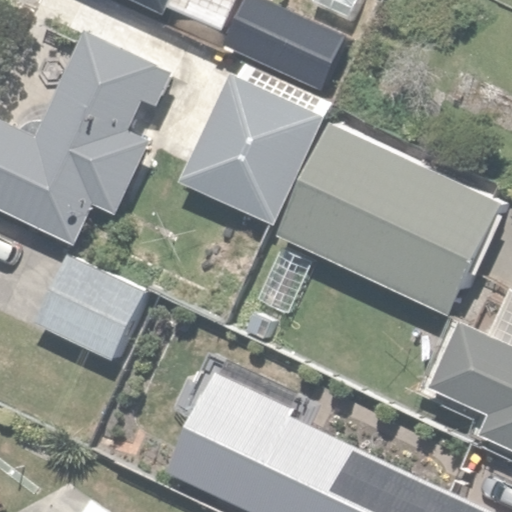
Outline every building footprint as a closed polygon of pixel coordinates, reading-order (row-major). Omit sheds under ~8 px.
[(158,0),(231,34),(246,0),(158,0)] [(0,108),(0,201),(79,241),(102,197),(124,208),(191,74),(98,27),(46,132),(0,108)] [(285,230),(341,113),(241,66),(185,182),(285,230)] [(511,194),(341,113),(285,230),(458,312),(511,199),(511,194)] [(158,287),(75,250),(44,320),(126,357),(158,287)] [(503,412),(495,430),(511,437),(511,311),(506,325),(478,313),(446,386),(503,412)] [(511,511),(511,507),(224,373),(179,469),(270,511),(511,511)] [(131,511),(106,493),(91,511),(131,511)]
